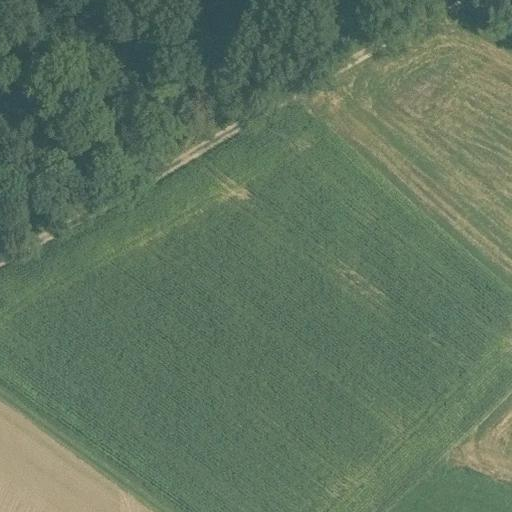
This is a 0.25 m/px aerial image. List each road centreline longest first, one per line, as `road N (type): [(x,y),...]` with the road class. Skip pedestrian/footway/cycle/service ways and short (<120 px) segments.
road 1 (track): [(0,264),(444,8)]
road 2 (track): [(0,389),(172,511)]
